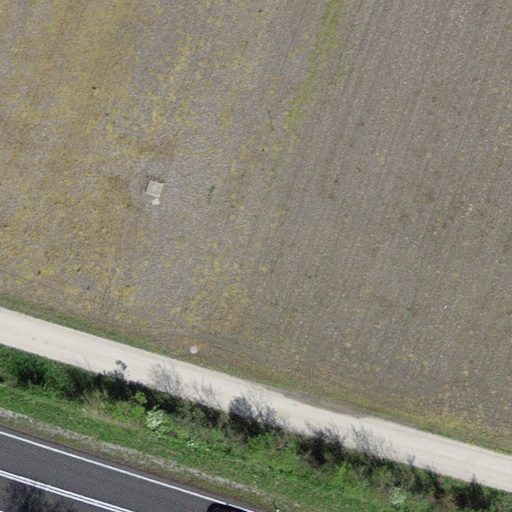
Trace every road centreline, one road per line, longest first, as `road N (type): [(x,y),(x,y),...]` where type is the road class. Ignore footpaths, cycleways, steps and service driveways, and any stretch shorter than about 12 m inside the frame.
road 1 (track): [(0,324),(511,473)]
road 2 (trunk): [(125,511),(0,472)]
